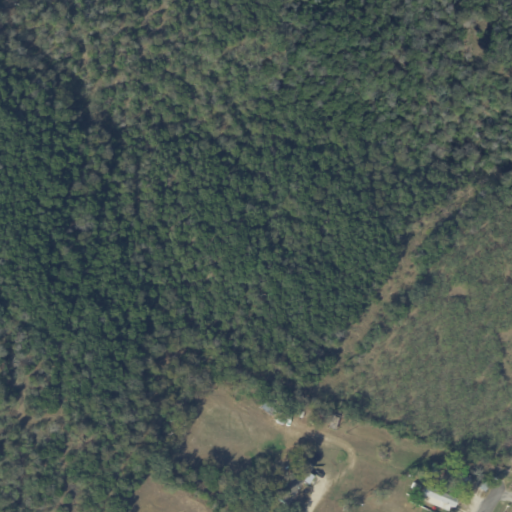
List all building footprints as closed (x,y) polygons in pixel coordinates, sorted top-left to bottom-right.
[(310,423),(301,427),(298,418),(303,416),(300,409),(305,407),(309,418),(311,418),(313,422),(310,423)] [(349,429),(346,437),(326,431),(331,414),(340,417),(338,425),(349,428),(349,429)] [(310,478),(307,482),(304,480),(286,506),(276,499),(303,460),(312,467),(306,475),(310,478)] [(464,488),(462,493),(429,480),(432,473),(430,472),(433,464),(471,479),(468,487),(465,486),(464,488)] [(484,491),(479,489),(485,479),(491,482),(485,492),(484,491)] [(418,492),(411,488),(414,483),(421,487),(418,492)] [(453,508),(422,495),(426,485),(457,499),(453,508)]
